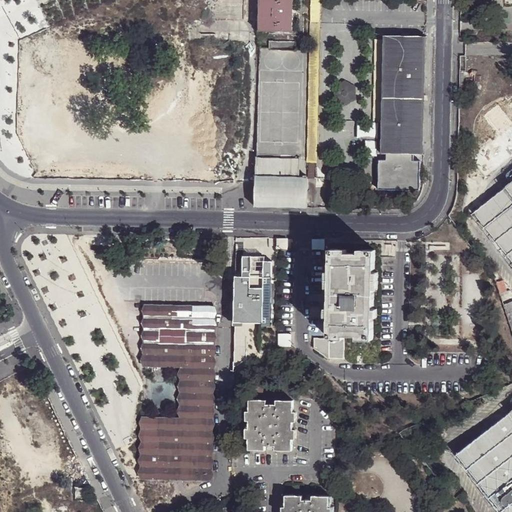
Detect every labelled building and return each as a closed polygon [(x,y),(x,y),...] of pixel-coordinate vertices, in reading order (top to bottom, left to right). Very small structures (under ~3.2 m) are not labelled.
[(291,32),(291,0),(259,0),(259,31),(291,32)] [(312,0),(308,178),(315,178),(319,1),(320,0),(312,0)] [(470,0),(481,11),(492,0),(470,0)] [(385,36),(378,36),(376,123),(382,123),(385,36)] [(382,123),(382,155),(391,155),(391,161),(379,161),(379,191),(420,191),(420,162),(410,162),(410,156),(424,156),(427,38),(385,36),(382,123)] [(296,43),(269,43),(269,51),(295,52),(296,43)] [(44,44),(44,70),(59,70),(60,44),(44,44)] [(232,115),(232,45),(191,45),(191,152),(222,152),(223,115),(232,115)] [(379,124),(359,124),(359,140),(366,140),(366,158),(378,158),(379,124)] [(255,205),(307,207),(308,177),(299,177),(299,159),(256,158),(255,205)] [(511,511),(511,181),(506,186),(511,194),(511,199),(507,203),(511,209),(511,249),(506,254),(511,261),(511,409),(456,453),(502,511),(511,511)] [(473,211),(506,254),(511,249),(511,209),(507,203),(511,199),(511,194),(506,186),(473,211)] [(288,239),(277,239),(277,247),(283,247),(287,247),(288,239)] [(325,240),(312,240),(312,249),(324,250),(325,240)] [(330,337),(346,337),(346,334),(358,335),(358,338),(373,338),(375,250),(360,249),(360,253),(346,252),(346,249),(331,249),(331,307),(331,315),(330,337)] [(235,277),(234,322),(270,323),(271,304),(273,303),(273,296),(271,296),(271,261),(259,261),(259,277),(250,276),(250,256),(243,256),(242,276),(235,277)] [(250,256),(250,276),(259,277),(259,261),(259,256),(250,256)] [(182,470),(208,471),(211,307),(149,306),(147,356),(185,358),(183,419),(182,470)] [(291,331),(279,331),(279,343),(291,343),(291,331)] [(346,358),(346,337),(330,337),(315,337),(315,357),(346,358)] [(5,464),(4,394),(0,393),(0,511),(22,511),(22,463),(5,464)] [(266,399),(250,399),(250,410),(246,410),(246,420),(249,420),(249,428),(246,427),(246,437),(249,437),(249,449),(266,449),(265,445),(275,445),(275,449),(292,449),(292,438),(296,438),(296,428),(293,429),(293,421),(296,421),(296,411),(293,411),(293,400),(276,400),(276,404),(267,404),(266,399)] [(145,469),(171,470),(172,419),(146,418),(145,469)] [(171,470),(182,470),(183,419),(172,419),(171,470)] [(302,495),(286,495),(285,506),(282,506),(282,511),(331,511),(332,507),(329,507),(329,495),(312,495),(313,499),(302,499),(302,495)]
